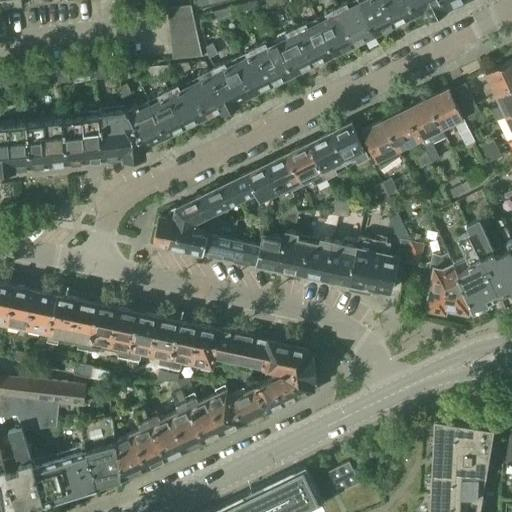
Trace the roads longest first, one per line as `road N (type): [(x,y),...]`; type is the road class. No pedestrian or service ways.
road 1 (residential): [(86,267),(133,193),(511,8)]
road 2 (residential): [(419,381),(384,347),(315,316),(86,267)]
road 3 (tertiary): [(138,511),(419,381)]
